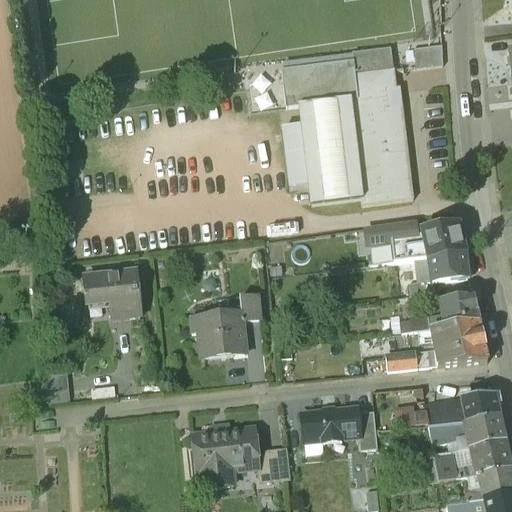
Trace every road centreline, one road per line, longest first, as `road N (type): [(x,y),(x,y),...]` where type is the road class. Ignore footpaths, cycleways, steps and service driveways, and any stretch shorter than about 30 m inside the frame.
road 1 (residential): [(505,371),(85,414)]
road 2 (residential): [(466,0),(479,205),(505,371)]
